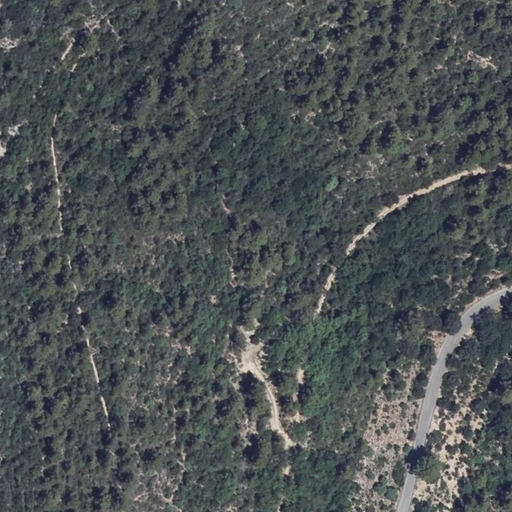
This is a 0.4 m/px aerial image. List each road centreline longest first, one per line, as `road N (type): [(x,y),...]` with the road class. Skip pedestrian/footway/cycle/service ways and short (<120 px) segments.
road 1 (track): [(511,167),(411,194),(373,228),(313,321),(291,445)]
road 2 (unclassified): [(404,511),(440,369),(463,331),(511,298)]
